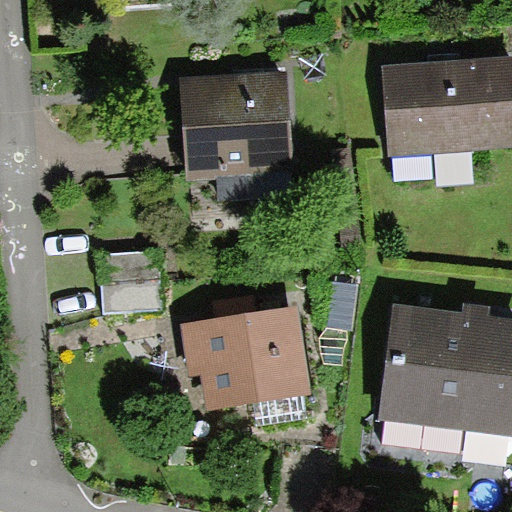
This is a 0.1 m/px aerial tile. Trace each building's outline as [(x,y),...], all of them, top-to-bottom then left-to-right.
[(511,77),(510,57),(388,67),(394,152),(511,142),(511,77)] [(279,81),(193,87),(198,170),(285,164),(279,81)] [(161,253),(105,255),(106,311),(163,310),(161,253)] [(359,286),(330,283),(326,328),(354,330),(359,286)] [(511,433),(511,320),(394,306),(380,419),(511,435),(511,433)] [(296,309),(183,327),(190,371),(204,368),(210,407),(310,390),(296,309)]
